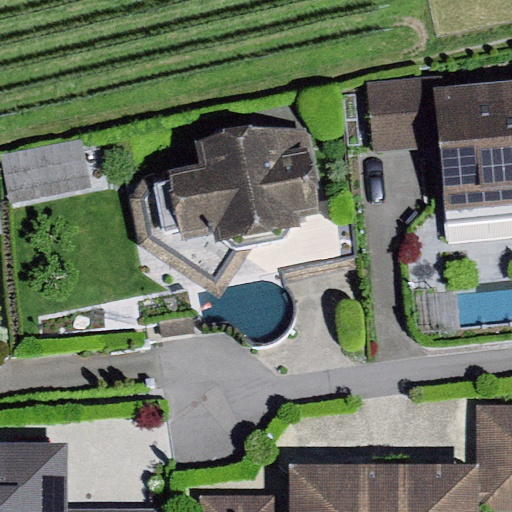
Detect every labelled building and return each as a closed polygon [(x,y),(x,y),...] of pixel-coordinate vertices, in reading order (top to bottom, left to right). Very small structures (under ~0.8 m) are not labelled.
[(375,155),(441,150),(438,98),(437,88),(370,92),(375,155)] [(511,212),(511,91),(438,98),(441,150),(448,219),(511,212)] [(307,132),(195,151),(198,173),(147,180),(132,203),(141,252),(218,301),(229,286),(230,285),(337,262),(307,132)] [(80,144),(4,160),(14,206),(90,190),(80,144)] [(478,472),(289,473),(289,511),(511,511),(511,409),(477,410),(478,472)] [(68,511),(68,450),(0,450),(0,511),(68,511)] [(274,511),(275,501),(200,500),(200,511),(274,511)]
